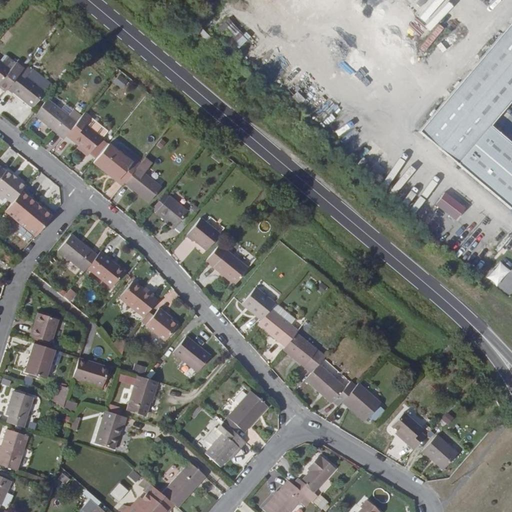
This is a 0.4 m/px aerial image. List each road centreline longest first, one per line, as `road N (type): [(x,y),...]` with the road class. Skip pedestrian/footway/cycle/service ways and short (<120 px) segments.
road 1 (secondary): [(490,344),(87,0)]
road 2 (unknown): [(418,106),(412,80),(333,6),(309,6),(302,45),(401,124)]
road 3 (residential): [(301,421),(148,245),(82,193)]
road 4 (residential): [(0,339),(22,270),(82,193)]
road 5 (residential): [(434,511),(415,485),(301,421)]
road 6 (residential): [(301,421),(220,511)]
